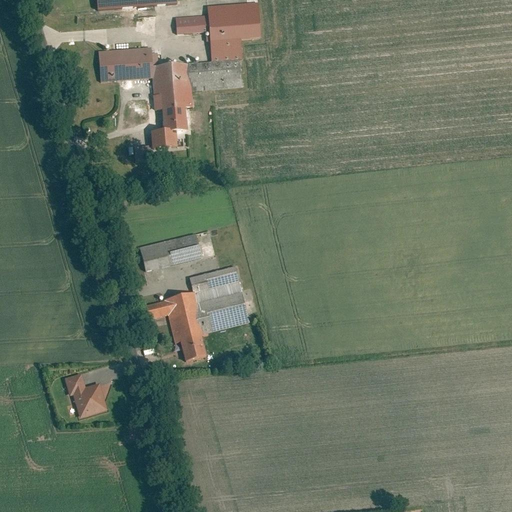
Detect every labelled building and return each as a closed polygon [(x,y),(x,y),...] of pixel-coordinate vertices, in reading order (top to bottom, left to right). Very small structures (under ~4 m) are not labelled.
[(175,0),(96,0),(97,10),(176,4),(175,0)] [(210,60),(183,62),(185,92),(243,87),(239,40),(258,39),(256,2),(206,6),(206,15),(208,30),(210,60)] [(208,30),(206,15),(166,19),(167,34),(208,30)] [(149,50),(99,52),(100,79),(149,77),(148,66),(149,50)] [(148,66),(149,77),(152,109),(162,108),(164,128),(172,127),(183,126),(181,107),(188,106),(185,92),(183,62),(148,66)] [(164,128),(149,129),(151,149),(174,146),(172,127),(164,128)] [(195,237),(140,250),(145,271),(200,258),(195,237)] [(233,267),(188,279),(191,294),(203,335),(248,324),(233,267)] [(203,335),(191,294),(143,307),(147,323),(166,318),(173,344),(179,342),(184,361),(208,354),(203,335)] [(80,375),(64,380),(69,397),(72,396),(78,419),(105,412),(98,385),(84,389),(80,375)]
